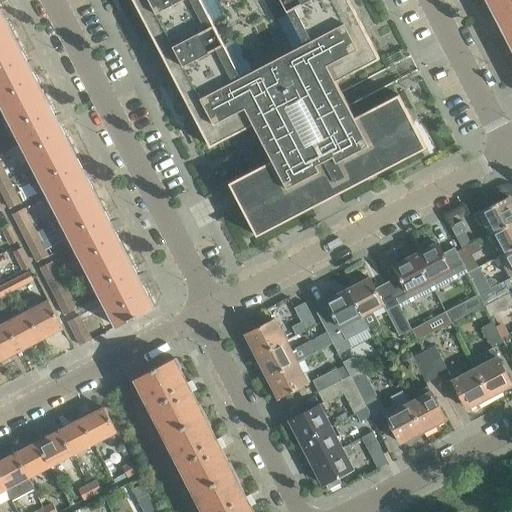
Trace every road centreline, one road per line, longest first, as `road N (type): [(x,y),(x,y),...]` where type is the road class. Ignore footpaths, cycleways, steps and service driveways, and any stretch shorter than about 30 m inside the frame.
road 1 (residential): [(206,310),(198,279),(53,0)]
road 2 (residential): [(206,310),(511,151)]
road 3 (residential): [(0,418),(206,310)]
road 4 (residential): [(299,511),(208,336),(206,310)]
road 5 (residential): [(348,511),(511,427)]
road 6 (residential): [(511,144),(429,0)]
